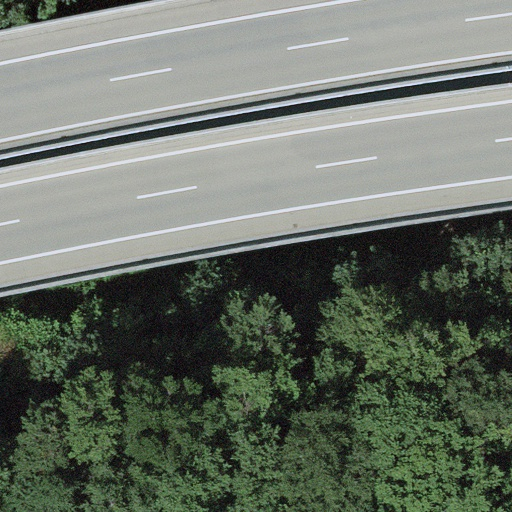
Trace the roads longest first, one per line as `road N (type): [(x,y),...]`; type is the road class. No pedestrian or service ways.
road 1 (motorway): [(511,18),(239,57),(0,103)]
road 2 (motorway): [(0,224),(286,170),(511,143)]
road 3 (track): [(483,0),(511,123)]
